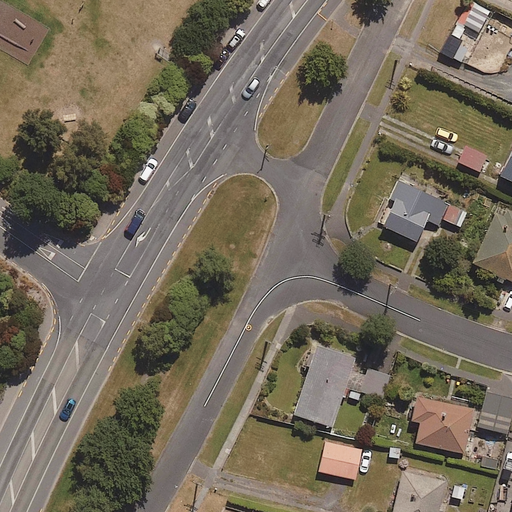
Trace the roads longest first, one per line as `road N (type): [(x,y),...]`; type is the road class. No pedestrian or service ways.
road 1 (residential): [(258,301),(289,279),(317,278),(511,353)]
road 2 (residential): [(146,511),(258,301)]
road 3 (secondary): [(100,295),(97,318),(6,511)]
road 4 (residential): [(308,183),(398,0)]
road 5 (secondary): [(201,139),(150,206),(100,295)]
road 6 (secondary): [(299,0),(201,139)]
road 7 (residential): [(258,301),(308,183)]
road 8 (unclassified): [(0,226),(100,295)]
